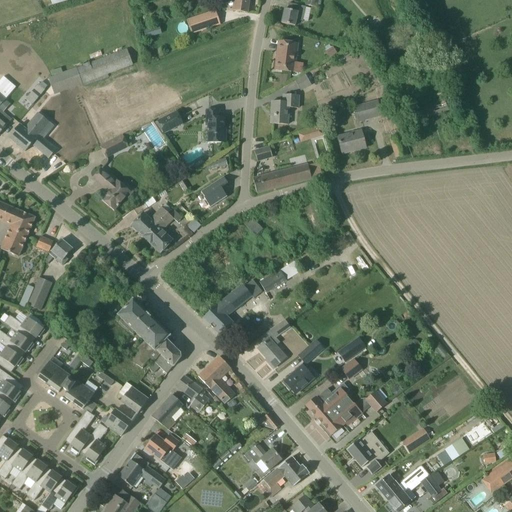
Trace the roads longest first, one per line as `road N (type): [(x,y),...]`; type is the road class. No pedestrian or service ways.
road 1 (unclassified): [(492,398),(356,228),(337,181)]
road 2 (residential): [(362,511),(204,338)]
road 3 (residential): [(240,207),(264,0)]
road 4 (residential): [(143,278),(0,156)]
road 5 (residential): [(96,480),(204,338)]
road 6 (unclassified): [(337,181),(511,157)]
road 7 (residential): [(143,278),(240,207)]
